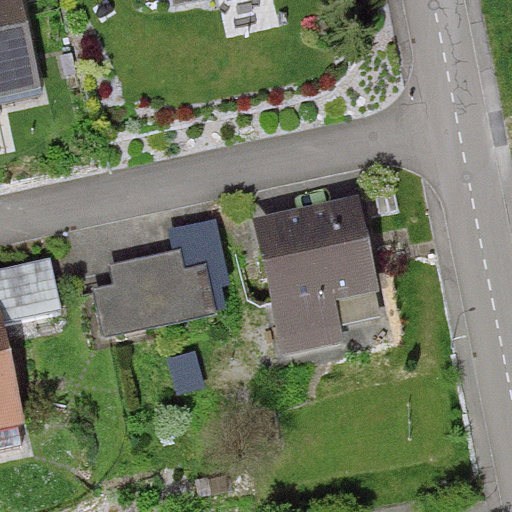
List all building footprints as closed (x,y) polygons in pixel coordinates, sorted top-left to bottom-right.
[(22,0),(0,0),(0,97),(42,88),(22,0)] [(360,195),(252,217),(282,356),(345,342),(341,325),(336,299),(375,291),(380,290),(360,195)] [(168,228),(173,250),(181,248),(185,267),(206,263),(216,310),(227,308),(222,285),(230,284),(216,217),(168,228)] [(173,250),(108,264),(112,284),(92,288),(103,337),(217,313),(216,310),(206,263),(185,267),(181,248),(173,250)] [(62,309),(51,257),(0,267),(0,450),(24,445),(21,427),(28,425),(6,321),(62,309)] [(381,316),(375,291),(336,299),(341,325),(381,316)] [(195,350),(166,358),(176,395),(205,388),(195,350)]
